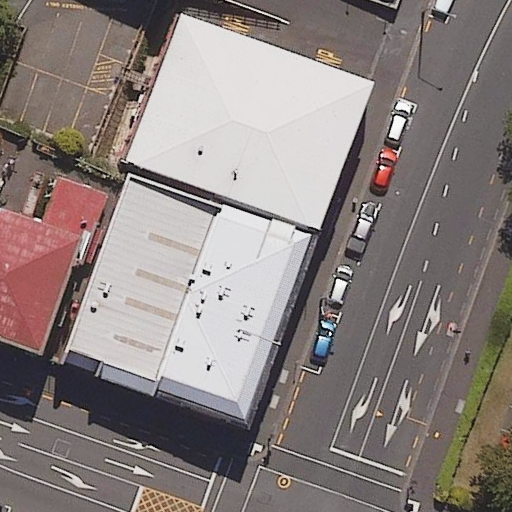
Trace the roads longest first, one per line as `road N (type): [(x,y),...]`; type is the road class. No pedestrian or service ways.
road 1 (tertiary): [(324,511),(475,74),(509,0)]
road 2 (secondary): [(0,448),(171,511)]
